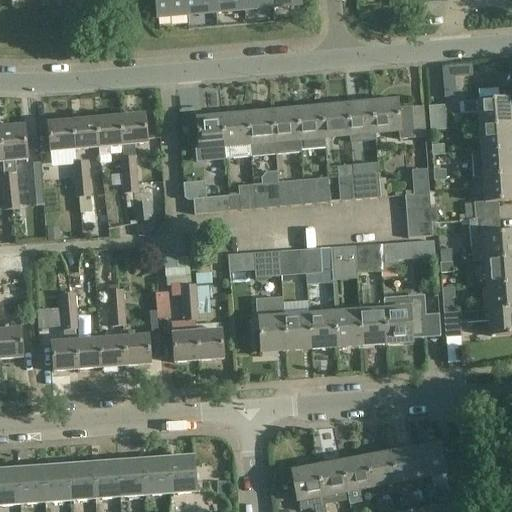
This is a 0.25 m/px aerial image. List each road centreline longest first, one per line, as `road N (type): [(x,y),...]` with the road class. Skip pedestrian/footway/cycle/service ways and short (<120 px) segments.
road 1 (residential): [(331,58),(40,84),(0,80)]
road 2 (unclassified): [(250,417),(511,391)]
road 3 (unclassified): [(0,433),(250,417)]
road 4 (residential): [(331,58),(511,40)]
